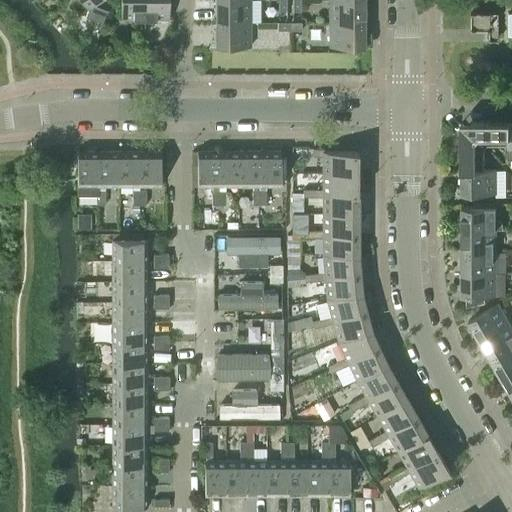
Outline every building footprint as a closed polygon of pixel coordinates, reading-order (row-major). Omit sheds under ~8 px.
[(79,0),(88,8),(85,15),(102,22),(110,0),(109,0),(79,0)] [(145,19),(145,0),(121,0),(121,19),(134,18),(134,19),(145,19)] [(169,0),(145,0),(145,19),(157,19),(157,18),(169,18),(169,0)] [(215,14),(215,21),(250,21),(249,0),(214,0),(214,14),(215,14)] [(286,0),(278,0),(268,0),(268,10),(278,10),(278,11),(286,11),(286,0)] [(300,0),(292,0),(293,11),(301,11),(300,0)] [(329,0),(329,22),(364,22),(364,14),(365,14),(364,0),(329,0)] [(487,30),(487,39),(496,39),(496,13),(470,13),(470,30),(487,30)] [(250,21),(215,21),(215,29),(214,29),(214,45),(215,45),(250,45),(250,21)] [(277,30),(289,30),(289,22),(277,22),(277,30)] [(289,22),(289,30),(301,30),(301,22),(289,22)] [(364,22),(329,22),(329,46),(364,46),(364,45),(365,45),(365,30),(364,30),(364,22)] [(484,148),(486,146),(467,127),(461,122),(461,132),(461,149),(462,149),(462,159),(461,159),(461,160),(462,160),(462,169),(461,169),(461,170),(484,170),(484,169),(484,148)] [(487,144),(508,144),(509,144),(509,122),(508,122),(499,122),(498,122),(489,122),(461,122),(467,127),(486,146),(487,144)] [(323,172),(358,172),(358,151),(323,151),(323,148),(313,148),(313,155),(323,155),(323,172)] [(99,151),(77,151),(77,188),(77,195),(99,195),(99,185),(99,151)] [(106,185),(119,185),(119,151),(99,151),(99,185),(99,195),(99,204),(105,204),(106,185)] [(139,151),(119,151),(119,185),(133,185),(133,189),(140,189),(140,185),(139,185),(139,151)] [(161,151),(139,151),(139,185),(140,185),(159,185),(159,188),(161,188),(161,151)] [(219,151),(197,151),(197,188),(199,188),(199,185),(212,185),(212,189),(219,189),(219,185),(219,151)] [(239,151),(219,151),(219,185),(219,189),(226,189),(226,185),(239,185),(239,151)] [(260,151),(239,151),(239,185),(253,185),(253,189),(260,189),(260,185),(260,151)] [(281,151),(260,151),(260,185),(260,189),(266,189),(266,185),(280,185),(280,188),(281,188),(281,151)] [(496,169),(484,169),(484,170),(461,170),(461,171),(462,171),(462,178),(461,178),(461,193),(496,193),(496,169)] [(323,189),(313,189),(313,196),(323,196),(323,192),(358,193),(358,172),(323,172),(323,189)] [(358,193),(323,192),(323,196),(323,213),(358,213),(358,193)] [(461,215),(461,229),(496,229),(502,229),(502,223),(499,220),(496,220),(496,206),(462,206),(462,215),(461,215)] [(323,233),(358,233),(358,213),(323,213),(323,229),(323,233)] [(323,254),(358,253),(358,233),(323,233),(323,229),(313,229),(313,237),(323,237),(323,254)] [(462,243),(462,251),(496,251),(496,229),(461,229),(461,243),(462,243)] [(112,240),(112,260),(146,260),(146,239),(109,238),(109,240),(112,240)] [(281,239),(237,238),(237,260),(280,260),(281,239)] [(462,258),(461,258),(461,272),(496,272),(496,251),(462,251),(462,258)] [(324,272),(314,272),(315,280),(325,279),(325,275),(359,272),(358,253),(323,254),(324,272)] [(112,260),(112,280),(146,280),(146,260),(112,260)] [(268,273),(283,273),(283,264),(270,264),(270,269),(268,269),(268,273)] [(298,268),(288,268),(288,269),(288,278),(304,277),(304,273),(304,272),(298,268)] [(314,272),(304,273),(304,277),(305,281),(315,280),(314,272)] [(359,272),(325,275),(325,279),(326,289),(326,297),(361,291),(361,289),(359,272)] [(496,272),(461,272),(461,286),(462,286),(462,289),(462,295),(466,295),(485,295),(496,295),(496,272)] [(270,281),(283,281),(283,273),(268,273),(268,276),(270,276),(270,281)] [(304,277),(288,278),(288,287),(305,285),(305,281),(304,277)] [(112,280),(112,301),(146,301),(146,280),(112,280)] [(264,281),(217,281),(216,308),(279,307),(278,295),(265,294),(264,281)] [(327,300),(315,303),(319,318),(321,317),(331,315),(332,318),(366,310),(361,291),(326,297),(327,300)] [(485,302),(485,295),(466,295),(466,307),(485,302)] [(112,301),(112,320),(146,321),(146,301),(112,301)] [(472,327),(479,339),(509,322),(498,302),(468,319),(473,327),(472,327)] [(338,340),(371,328),(366,310),(332,318),(331,315),(321,317),(323,325),(333,322),(338,340)] [(310,316),(288,322),(288,330),(313,324),(313,327),(323,325),(321,317),(319,318),(312,320),(310,316)] [(112,320),(112,341),(146,341),(146,321),(112,320)] [(487,351),(490,358),(511,345),(511,327),(509,322),(479,339),(486,351),(487,351)] [(296,329),(288,331),(293,349),(304,345),(299,328),(296,329)] [(345,356),(336,360),(339,367),(349,363),(347,360),(379,345),(371,328),(338,340),(345,356)] [(112,341),(112,362),(146,362),(146,341),(112,341)] [(379,345),(347,360),(349,363),(356,379),(387,362),(379,345)] [(493,365),(500,377),(511,369),(511,345),(490,358),(494,364),(493,365)] [(268,348),(227,347),(226,365),(268,365),(268,348)] [(330,372),(339,367),(336,360),(327,365),(330,372)] [(112,362),(112,382),(146,382),(146,362),(112,362)] [(365,394),(356,399),(360,405),(368,400),(366,397),(397,380),(387,362),(356,379),(365,394)] [(508,388),(511,394),(511,369),(500,377),(507,389),(508,388)] [(268,381),(282,380),(282,372),(270,372),(270,377),(268,377),(268,381)] [(270,389),(282,389),(282,380),(268,381),(268,384),(270,384),(270,389)] [(397,380),(366,397),(368,400),(377,415),(407,398),(397,380)] [(112,382),(112,403),(146,403),(146,382),(112,382)] [(267,387),(237,387),(237,403),(224,403),(224,419),(276,418),(275,402),(267,402),(267,387)] [(387,432),(417,415),(407,398),(377,415),(385,429),(387,432)] [(356,399),(347,404),(349,408),(351,410),(360,405),(356,399)] [(112,403),(112,423),(146,423),(146,403),(112,403)] [(345,409),(339,413),(342,420),(352,414),(351,410),(349,408),(345,410),(345,409)] [(389,436),(397,450),(427,433),(417,415),(387,432),(385,429),(376,434),(380,441),(389,436)] [(112,423),(112,443),(146,443),(146,423),(112,423)] [(405,464),(397,469),(400,476),(409,471),(407,468),(438,451),(427,433),(397,450),(405,464)] [(371,446),(380,441),(376,434),(367,439),(371,446)] [(112,443),(112,464),(146,464),(146,443),(112,443)] [(438,451),(407,468),(409,471),(418,486),(448,469),(438,451)] [(225,494),(225,460),(204,460),(204,497),(205,497),(205,494),(225,494)] [(246,460),(225,460),(225,494),(246,494),(246,460)] [(266,460),(246,460),(246,494),(266,494),(266,460)] [(286,460),(266,460),(266,494),(286,494),(286,460)] [(307,460),(286,460),(286,494),(307,494),(307,460)] [(327,460),(307,460),(307,494),(327,494),(327,460)] [(348,460),(327,460),(327,494),(347,494),(347,497),(349,497),(348,460)] [(112,464),(112,484),(146,484),(146,464),(112,464)] [(397,469),(388,475),(390,478),(392,481),(400,476),(397,469)] [(390,478),(380,483),(385,490),(394,485),(392,481),(390,478)] [(146,484),(112,484),(112,504),(109,504),(109,506),(146,505),(146,484)]
